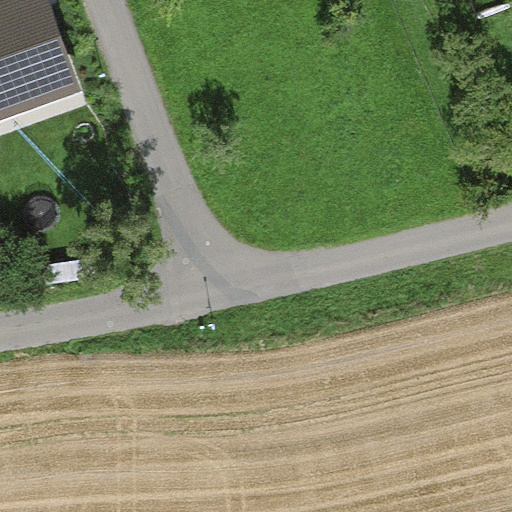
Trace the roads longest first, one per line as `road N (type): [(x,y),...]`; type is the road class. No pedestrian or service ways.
road 1 (unclassified): [(219,293),(109,0)]
road 2 (unclassified): [(219,293),(511,227)]
road 3 (unclassified): [(0,328),(219,293)]
